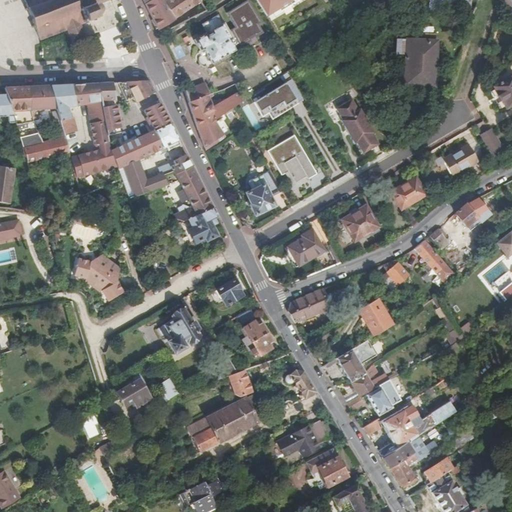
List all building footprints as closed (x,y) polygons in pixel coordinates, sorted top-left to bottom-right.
[(104,6),(101,3),(107,0),(111,0),(112,1),(114,0),(24,0),(40,40),(67,29),(72,42),(85,36),(80,24),(86,21),(87,23),(90,22),(89,20),(94,17),(96,20),(100,18),(99,16),(102,14),(104,12),(105,10),(105,8),(104,6)] [(176,19),(165,0),(150,0),(146,5),(158,28),(176,19)] [(165,0),(176,19),(200,1),(199,0),(165,0)] [(256,0),(266,16),(277,9),(279,12),(299,0),(256,0)] [(225,13),(241,44),(263,32),(247,1),(225,13)] [(238,52),(237,51),(242,48),(238,39),(236,40),(229,24),(226,25),(222,16),(206,23),(210,32),(197,38),(202,50),(206,49),(208,54),(207,56),(209,62),(211,62),(212,64),(238,52)] [(405,86),(435,87),(436,42),(407,41),(405,86)] [(178,59),(186,55),(181,44),(173,48),(178,59)] [(511,76),(493,87),(495,89),(490,92),(499,108),(504,106),(505,108),(511,104),(511,76)] [(291,78),(252,101),(262,117),(268,114),(271,119),(304,100),(291,78)] [(185,92),(188,104),(211,96),(217,94),(211,80),(204,82),(205,85),(185,92)] [(132,97),(135,103),(154,93),(149,86),(148,84),(146,82),(119,84),(116,84),(123,97),(130,93),(132,97)] [(111,84),(98,85),(101,104),(114,101),(111,84)] [(62,109),(66,109),(89,105),(92,124),(91,124),(94,144),(108,142),(107,137),(106,131),(102,109),(101,104),(98,85),(50,87),(56,109),(62,109)] [(50,87),(29,89),(30,111),(56,109),(50,87)] [(4,89),(7,96),(13,117),(15,124),(17,130),(23,128),(20,117),(23,117),(23,111),(30,111),(29,89),(4,89)] [(130,93),(123,97),(125,101),(132,97),(130,93)] [(188,104),(198,130),(233,107),(244,100),(240,93),(213,110),(212,106),(214,104),(211,96),(188,104)] [(7,96),(0,96),(0,117),(8,118),(13,117),(7,96)] [(351,100),(336,109),(342,120),(340,121),(354,144),(356,143),(362,154),(377,145),(371,134),(373,132),(359,109),(357,110),(351,100)] [(169,125),(159,103),(143,111),(154,132),(169,125)] [(115,106),(102,109),(106,131),(120,129),(115,106)] [(56,109),(57,112),(62,133),(63,136),(76,132),(72,118),(68,119),(64,120),(62,109),(56,109)] [(62,133),(57,112),(53,113),(58,134),(60,133),(62,133)] [(137,140),(144,157),(167,148),(168,151),(180,146),(169,125),(154,132),(137,140)] [(493,157),(502,152),(489,129),(480,135),(493,157)] [(27,163),(68,154),(63,138),(61,139),(41,144),(38,134),(26,136),(24,131),(18,132),(27,163)] [(268,146),(287,179),(298,174),(286,153),(298,146),(292,134),(279,142),(278,140),(268,146)] [(144,157),(137,140),(110,152),(115,164),(117,169),(122,167),(137,160),(144,157)] [(75,179),(115,164),(110,152),(110,151),(108,142),(94,144),(95,152),(69,160),(75,179)] [(442,161),(451,177),(477,162),(467,146),(442,161)] [(178,175),(191,168),(186,157),(174,162),(175,166),(172,168),(171,165),(159,170),(161,177),(145,183),(149,192),(166,186),(165,183),(163,177),(176,171),(178,175)] [(137,160),(122,167),(132,193),(134,198),(149,192),(145,183),(137,160)] [(0,203),(9,205),(13,169),(7,169),(8,166),(1,165),(0,168),(0,167),(0,203)] [(163,177),(165,183),(172,181),(173,184),(178,182),(191,208),(178,213),(182,223),(189,220),(212,210),(191,168),(178,175),(176,171),(163,177)] [(267,182),(252,190),(244,194),(250,205),(248,205),(254,216),(274,206),(268,196),(281,190),(269,170),(262,174),(267,182)] [(267,182),(262,174),(249,182),(248,184),(252,190),(267,182)] [(400,210),(425,195),(415,177),(390,192),(400,210)] [(290,193),(285,196),(291,208),(297,204),(290,193)] [(466,203),(455,213),(466,227),(477,217),(466,203)] [(352,242),(376,228),(364,207),(340,221),(352,242)] [(212,210),(189,220),(193,229),(188,231),(194,245),(205,240),(206,243),(218,237),(213,226),(217,225),(214,220),(217,219),(212,210)] [(72,237),(100,237),(100,220),(73,220),(72,237)] [(0,244),(23,241),(21,225),(0,228),(0,244)] [(170,229),(156,235),(162,249),(176,244),(170,229)] [(444,239),(437,229),(428,236),(435,245),(444,239)] [(311,233),(285,249),(287,254),(287,256),(288,259),(290,261),(292,262),(295,266),(321,251),(311,233)] [(423,241),(413,249),(436,274),(446,265),(423,241)] [(86,281),(86,279),(91,279),(101,288),(103,292),(101,293),(108,304),(123,295),(116,284),(120,270),(102,256),(90,263),(77,260),(74,277),(86,281)] [(395,260),(382,265),(387,272),(397,263),(395,260)] [(408,276),(397,263),(387,272),(396,285),(401,282),(408,276)] [(381,277),(390,291),(397,286),(396,285),(387,272),(381,277)] [(498,301),(511,296),(511,280),(510,275),(491,282),(498,301)] [(86,279),(85,285),(97,295),(101,293),(103,292),(101,288),(91,279),(86,279)] [(243,297),(239,291),(240,290),(235,280),(216,291),(221,301),(222,300),(226,306),(243,297)] [(329,308),(322,290),(289,303),(287,310),(293,322),(329,308)] [(380,308),(375,300),(356,311),(371,337),(390,326),(385,317),(384,318),(378,309),(380,308)] [(250,309),(237,317),(240,324),(254,317),(250,309)] [(195,322),(191,324),(183,311),(173,317),(175,320),(164,326),(173,341),(169,343),(174,352),(183,347),(182,345),(187,343),(190,346),(199,341),(197,338),(199,337),(195,331),(198,329),(195,322)] [(250,342),(264,334),(259,325),(256,327),(253,322),(242,329),(250,342)] [(460,338),(462,337),(467,333),(464,328),(457,332),(460,338)] [(264,334),(250,342),(257,355),(269,350),(265,344),(269,342),(264,334)] [(366,340),(335,358),(349,382),(364,373),(359,364),(375,355),(366,340)] [(466,361),(454,341),(443,347),(455,367),(466,361)] [(227,377),(235,374),(225,356),(221,349),(213,354),(221,369),(205,375),(210,384),(227,377)] [(313,392),(302,373),(300,374),(298,373),(296,372),(295,370),(289,374),(288,374),(287,374),(286,374),(285,374),(284,375),(283,375),(283,376),(283,377),(282,377),(282,378),(282,379),(283,380),(283,381),(283,382),(284,382),(285,383),(286,383),(286,384),(287,384),(288,384),(289,384),(290,384),(290,383),(293,381),(304,397),(313,392)] [(235,374),(227,377),(235,395),(239,396),(251,392),(243,372),(235,374)] [(349,382),(357,396),(372,387),(364,373),(349,382)] [(141,375),(125,384),(127,389),(120,393),(128,406),(136,401),(140,407),(146,403),(148,404),(151,402),(152,398),(145,386),(147,385),(141,375)] [(398,398),(386,378),(376,384),(377,386),(364,395),(376,415),(390,406),(389,404),(398,398)] [(164,397),(174,391),(168,381),(158,386),(164,397)] [(200,454),(263,419),(251,396),(187,430),(200,454)] [(360,401),(357,396),(345,404),(348,409),(360,401)] [(380,423),(395,447),(442,418),(453,411),(446,401),(418,420),(409,405),(380,423)] [(442,418),(395,447),(393,449),(380,457),(388,468),(402,459),(411,453),(407,446),(410,444),(412,445),(431,434),(429,432),(445,422),(442,418)] [(373,420),(360,427),(366,435),(378,427),(373,420)] [(317,445),(328,439),(319,421),(276,443),(283,457),(300,448),(304,456),(318,449),(317,445)] [(459,445),(454,437),(449,440),(454,448),(455,449),(459,445)] [(108,448),(110,453),(120,445),(118,440),(108,448)] [(110,453),(108,448),(106,443),(99,448),(101,450),(104,458),(110,453)] [(376,451),(380,457),(393,449),(389,443),(376,451)] [(442,453),(438,447),(426,456),(429,461),(442,453)] [(465,458),(460,450),(457,452),(460,457),(462,460),(465,458)] [(328,452),(313,459),(317,469),(312,472),(321,489),(346,477),(337,459),(333,461),(328,452)] [(414,459),(411,453),(402,459),(405,465),(413,459),(414,459)] [(462,460),(460,457),(443,468),(445,471),(451,467),(456,464),(462,460)] [(415,480),(405,465),(402,459),(388,468),(402,489),(415,480)] [(422,475),(427,483),(444,472),(445,471),(443,468),(440,463),(422,475)] [(0,504),(4,511),(21,499),(3,471),(0,472),(0,504)] [(467,511),(468,511),(444,472),(427,483),(425,484),(441,511),(467,511)] [(188,507),(194,504),(197,502),(202,511),(210,511),(218,508),(213,498),(211,495),(216,493),(218,496),(226,491),(219,480),(208,486),(201,490),(199,486),(182,496),(182,497),(188,507)] [(368,511),(354,485),(331,498),(338,511),(368,511)] [(197,511),(202,511),(197,502),(194,504),(197,511)]
